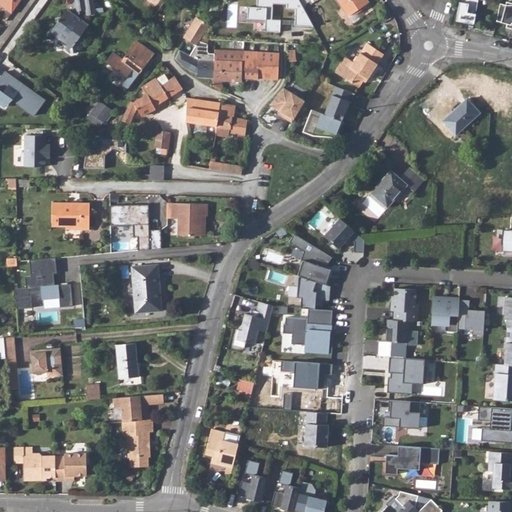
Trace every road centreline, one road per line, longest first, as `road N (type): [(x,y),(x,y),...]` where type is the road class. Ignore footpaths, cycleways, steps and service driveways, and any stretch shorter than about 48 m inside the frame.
road 1 (residential): [(353,511),(363,424),(352,385),(360,284),(385,273),(511,281)]
road 2 (residential): [(169,505),(209,326),(241,249)]
road 3 (residential): [(343,163),(260,134),(241,249)]
road 4 (residential): [(0,501),(169,505)]
road 5 (residential): [(343,163),(428,46)]
road 6 (residential): [(241,249),(343,163)]
